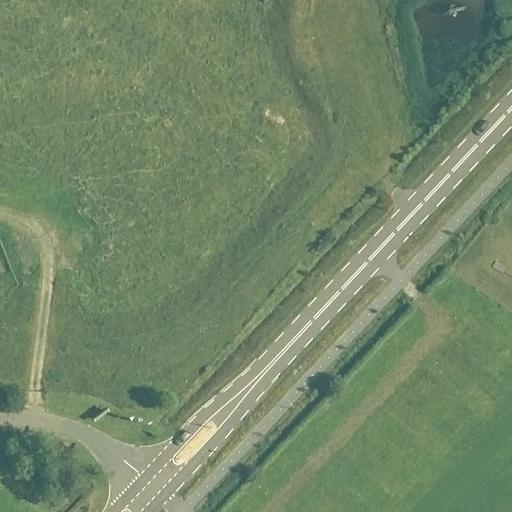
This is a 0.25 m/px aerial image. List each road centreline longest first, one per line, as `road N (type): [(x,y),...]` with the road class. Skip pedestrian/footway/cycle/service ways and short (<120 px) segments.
road 1 (secondary): [(271,364),(511,108)]
road 2 (secondary): [(271,364),(201,417),(142,481)]
road 3 (secondary): [(162,498),(221,436),(271,364)]
road 4 (unclassified): [(142,481),(81,435),(0,421)]
